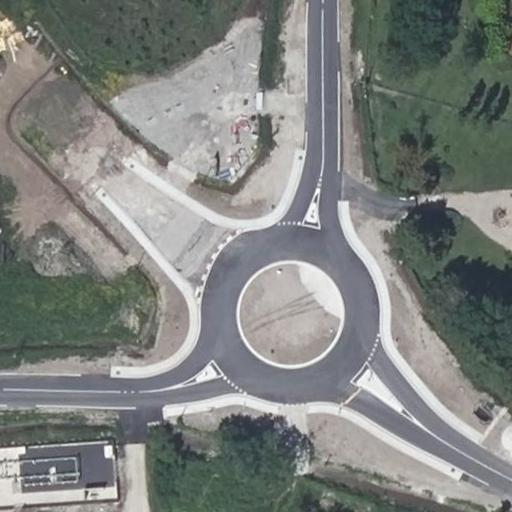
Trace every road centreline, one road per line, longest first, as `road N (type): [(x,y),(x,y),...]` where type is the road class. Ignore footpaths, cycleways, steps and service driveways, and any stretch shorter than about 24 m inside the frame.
road 1 (tertiary): [(0,50),(122,187)]
road 2 (unclassified): [(321,0),(314,182)]
road 3 (tertiary): [(122,187),(217,317)]
road 4 (tertiary): [(0,390),(161,389)]
road 5 (tertiary): [(309,384),(449,445)]
road 6 (tertiary): [(449,445),(364,323)]
road 7 (tertiary): [(245,255),(122,187)]
